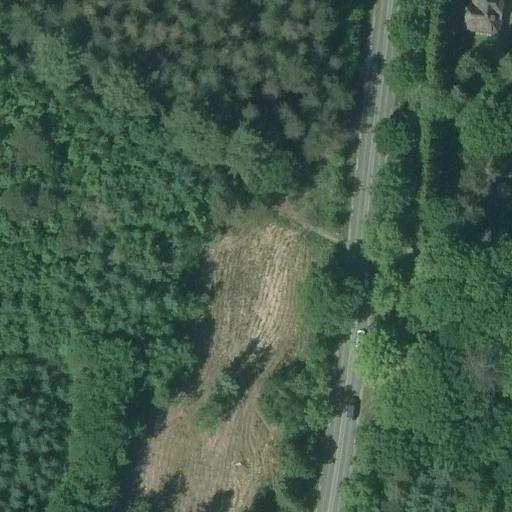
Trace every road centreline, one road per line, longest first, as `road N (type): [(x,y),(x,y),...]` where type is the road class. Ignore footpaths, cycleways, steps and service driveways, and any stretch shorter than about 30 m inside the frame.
road 1 (primary): [(328,511),(390,0)]
road 2 (unclassified): [(384,511),(408,296),(423,0)]
